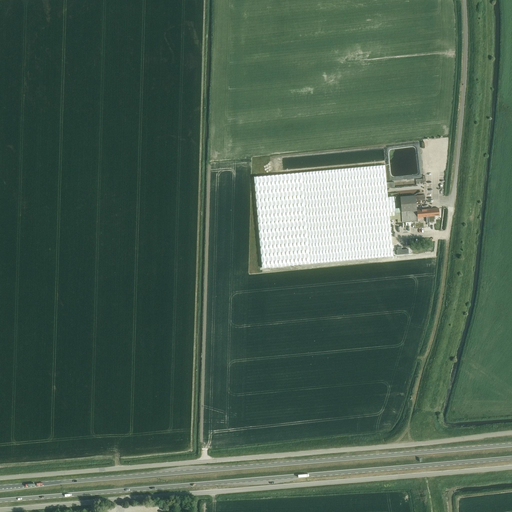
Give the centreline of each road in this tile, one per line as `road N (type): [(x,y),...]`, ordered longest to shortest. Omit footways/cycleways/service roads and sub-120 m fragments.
road 1 (unclassified): [(0,478),(511,434)]
road 2 (primary): [(0,500),(511,457)]
road 3 (primary): [(511,444),(0,487)]
road 4 (unclassified): [(0,510),(511,468)]
road 5 (unclassified): [(451,210),(465,76),(463,0)]
